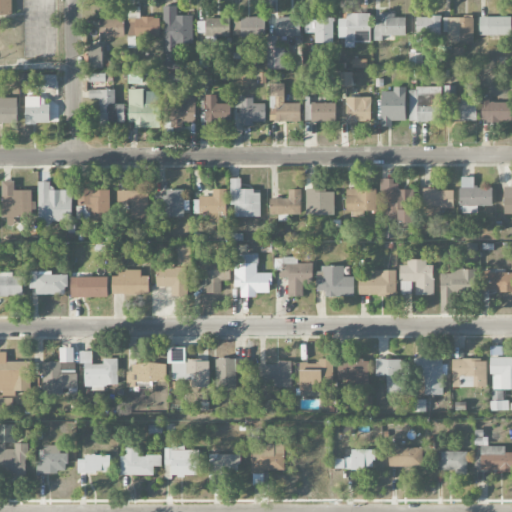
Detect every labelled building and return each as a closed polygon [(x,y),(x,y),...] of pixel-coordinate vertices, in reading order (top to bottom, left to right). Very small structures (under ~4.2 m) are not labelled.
[(11,0),(0,0),(0,14),(12,15),(11,0)] [(192,16),(176,16),(176,6),(164,6),(164,52),(176,52),(177,44),(192,45),(192,16)] [(128,37),(160,37),(159,17),(140,18),(139,7),(128,7),(128,21),(128,37)] [(406,35),(405,18),(394,18),(394,13),(380,13),(381,23),(373,23),(374,41),(382,41),(382,36),(406,35)] [(370,14),(346,14),(346,19),(338,19),(338,38),(344,38),(344,48),(355,47),(355,42),(370,42),(370,14)] [(415,36),(440,37),(441,17),(416,16),(415,36)] [(511,29),(511,16),(478,17),(478,35),(511,34),(511,29)] [(264,38),(265,18),(241,17),(240,37),(264,38)] [(300,37),(300,18),(276,17),(276,36),(300,37)] [(474,41),(473,17),(443,18),(444,42),(474,41)] [(229,37),(230,19),(205,18),(205,26),(197,26),(197,36),(229,37)] [(334,43),(333,18),(304,19),(305,34),(314,33),(315,44),(334,43)] [(124,37),(124,19),(100,19),(100,38),(124,37)] [(103,69),(102,45),(88,45),(88,69),(103,69)] [(409,68),(422,69),(422,54),(409,53),(409,68)] [(353,72),(339,73),(339,87),(353,87),(353,72)] [(198,85),(211,85),(211,73),(198,73),(198,85)] [(89,82),(105,82),(105,74),(89,74),(89,82)] [(56,75),(41,75),(41,89),(57,89),(56,75)] [(300,104),(284,103),(284,84),(270,84),(269,115),(276,116),(276,122),(300,122),(300,104)] [(406,121),(405,87),(392,88),(393,92),(381,92),(382,127),(392,127),(392,121),(406,121)] [(455,87),(444,88),(444,99),(456,99),(455,87)] [(441,121),(441,88),(409,88),(410,122),(441,121)] [(124,104),(115,105),(115,90),(89,91),(89,99),(100,99),(100,124),(125,124),(124,104)] [(128,127),(159,127),(159,91),(129,91),(128,127)] [(195,122),(195,93),(185,93),(185,104),(171,104),(171,123),(195,122)] [(229,104),(216,104),(216,95),(205,95),(206,129),(218,128),(218,123),(230,123),(229,104)] [(41,97),(25,97),(26,124),(50,124),(50,105),(41,105),(41,97)] [(371,97),(346,98),(346,123),(371,123),(371,97)] [(17,98),(0,98),(0,123),(17,123),(17,98)] [(265,104),(253,104),(253,99),(241,98),(240,126),(252,126),(252,122),(265,122),(265,104)] [(477,121),(476,98),(460,98),(460,102),(452,102),(452,122),(477,121)] [(511,121),(511,103),(489,102),(489,98),(481,98),(480,120),(511,121)] [(335,103),(311,104),(312,123),(336,122),(335,103)] [(492,205),(492,186),(474,187),(474,177),(458,177),(459,206),(492,205)] [(414,221),(413,190),(396,190),(396,179),(382,179),(383,222),(414,221)] [(31,190),(15,191),(14,181),(1,182),(2,218),(7,218),(7,226),(14,226),(14,218),(32,217),(31,190)] [(52,221),(72,222),(72,191),(50,190),(50,182),(39,182),(38,227),(52,227),(52,221)] [(77,220),(110,220),(110,190),(90,190),(90,182),(76,183),(77,220)] [(199,197),(199,216),(209,216),(209,223),(219,223),(219,215),(227,215),(226,189),(213,189),(213,197),(199,197)] [(261,191),(241,191),(241,189),(232,189),(232,217),(260,218),(261,191)] [(376,189),(346,189),(346,212),(376,213),(376,189)] [(185,190),(167,190),(167,196),(155,195),(154,209),(160,209),(160,217),(184,217),(185,190)] [(270,217),(299,217),(300,190),(289,190),(288,199),(270,199),(270,217)] [(453,190),(423,190),(423,217),(440,216),(440,209),(454,208),(453,190)] [(117,191),(117,203),(131,203),(130,219),(148,219),(149,191),(117,191)] [(334,191),(306,191),(306,215),(334,216),(334,191)] [(511,213),(511,195),(502,195),(502,214),(511,213)] [(156,287),(171,287),(172,296),(187,296),(187,266),(191,266),(191,244),(177,244),(177,263),(156,263),(156,287)] [(235,287),(241,287),(241,297),(257,297),(256,293),(271,293),(271,273),(257,273),(257,255),(234,255),(235,287)] [(313,285),(312,264),(297,264),(297,258),(282,258),(282,279),(288,279),(289,297),(304,297),(303,285),(313,285)] [(416,296),(434,295),(433,266),(426,266),(426,260),(407,260),(407,266),(399,266),(400,294),(411,294),(411,283),(416,283),(416,296)] [(205,294),(221,293),(221,281),(231,281),(230,261),(204,261),(205,294)] [(343,266),(318,267),(318,291),(325,291),(325,297),(354,297),(353,277),(344,277),(343,266)] [(0,269),(0,296),(22,297),(22,277),(12,277),(12,270),(0,269)] [(440,274),(440,286),(448,287),(447,292),(473,293),(474,269),(451,269),(451,274),(440,274)] [(141,270),(118,270),(118,276),(111,277),(112,295),(149,295),(149,277),(141,277),(141,270)] [(358,277),(358,297),(396,296),(395,270),(374,271),(374,277),(358,277)] [(67,295),(66,275),(52,275),(52,271),(31,272),(31,295),(67,295)] [(511,272),(483,272),(483,291),(511,291),(511,272)] [(107,277),(71,278),(71,298),(107,298),(107,277)] [(172,380),(191,380),(191,388),(209,388),(209,361),(186,361),(186,348),(168,348),(168,365),(172,365),(172,380)] [(6,362),(6,352),(0,352),(0,391),(2,392),(2,396),(16,396),(16,392),(30,391),(29,362),(6,362)] [(84,364),(85,386),(118,386),(118,359),(103,359),(103,364),(92,365),(92,352),(79,352),(80,364),(84,364)] [(492,389),(511,389),(511,357),(489,357),(488,374),(493,374),(492,389)] [(443,395),(442,358),(415,359),(416,380),(424,380),(424,396),(443,395)] [(236,391),(237,372),(249,372),(249,359),(216,359),(216,390),(236,391)] [(332,384),(332,359),(318,359),(318,364),(300,363),(299,394),(321,395),(322,384),(332,384)] [(369,360),(338,359),(338,386),(369,387),(369,360)] [(451,359),(452,387),(486,386),(486,359),(451,359)] [(375,376),(387,376),(387,393),(403,393),(403,361),(376,360),(375,376)] [(43,395),(63,394),(63,388),(77,388),(76,361),(61,361),(61,362),(42,363),(43,395)] [(291,361),(277,362),(277,367),(257,367),(257,387),(292,387),(291,361)] [(166,364),(132,363),(132,373),(127,372),(126,382),(166,384),(166,364)] [(0,399),(0,411),(11,411),(11,399),(0,399)] [(0,442),(15,443),(15,425),(0,424),(0,442)] [(0,474),(26,475),(27,444),(15,444),(15,450),(5,449),(5,443),(0,443),(0,474)] [(164,446),(164,465),(171,465),(171,476),(200,476),(200,451),(184,451),(184,446),(164,446)] [(250,446),(251,472),(284,471),(284,446),(250,446)] [(505,446),(480,446),(480,471),(511,469),(511,452),(505,453),(505,446)] [(38,473),(67,473),(67,454),(60,454),(60,447),(37,448),(38,473)] [(153,475),(153,467),(162,467),(161,456),(138,456),(138,447),(125,448),(125,457),(120,457),(120,476),(153,475)] [(422,466),(422,448),(388,449),(389,467),(422,466)] [(335,469),(374,469),(374,450),(351,451),(351,459),(335,459),(335,469)] [(467,475),(467,451),(435,452),(435,470),(455,470),(455,475),(467,475)] [(240,455),(209,455),(209,474),(240,474),(240,455)] [(110,456),(77,457),(77,473),(110,472),(110,456)]
